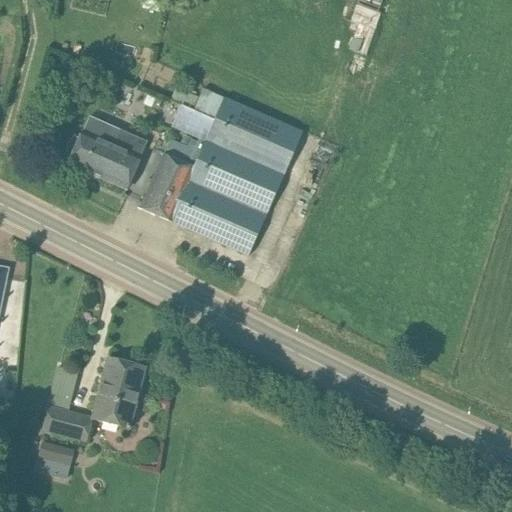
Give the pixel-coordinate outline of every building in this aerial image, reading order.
[(72,0),(70,6),(91,12),(95,0),(72,0)] [(375,9),(378,0),(356,0),(355,2),(375,9)] [(113,98),(118,86),(105,80),(100,93),(113,98)] [(214,122),(224,99),(203,89),(192,112),(214,122)] [(238,106),(224,99),(214,122),(204,145),(194,169),(163,155),(138,210),(171,225),(172,224),(183,229),(183,230),(248,259),(303,134),(238,105),(238,106)] [(214,122),(192,112),(181,107),(170,129),(204,145),(214,122)] [(140,157),(146,143),(89,118),(79,140),(74,138),(72,140),(68,145),(67,147),(66,149),(65,150),(65,156),(65,158),(71,160),(68,165),(126,191),(141,158),(140,157)] [(108,360),(92,419),(47,407),(41,432),(85,444),(91,421),(128,431),(144,370),(108,360)] [(46,443),(41,459),(70,467),(75,451),(46,443)]
